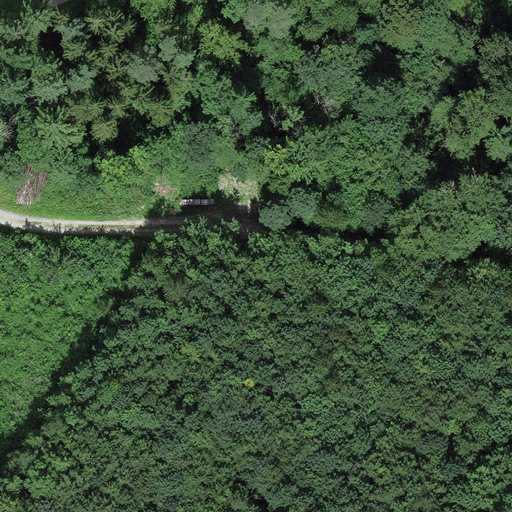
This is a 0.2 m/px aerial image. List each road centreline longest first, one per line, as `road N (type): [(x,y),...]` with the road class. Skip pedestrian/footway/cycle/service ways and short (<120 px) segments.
road 1 (track): [(0,212),(511,269)]
road 2 (track): [(511,445),(179,228)]
